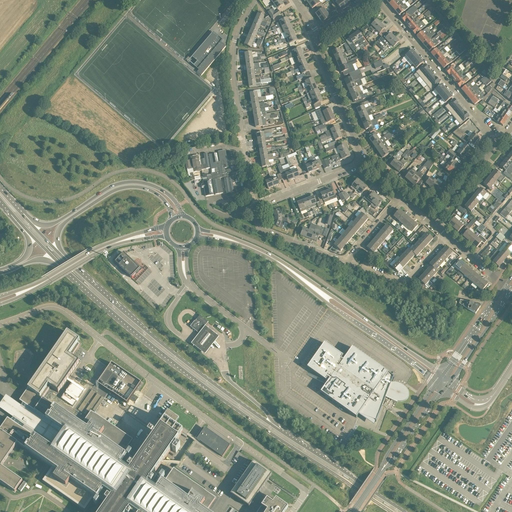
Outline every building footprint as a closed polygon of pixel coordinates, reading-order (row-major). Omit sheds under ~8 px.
[(272,1),(274,5),(280,0),(279,0),(265,0),(262,2),(266,7),(265,8),(266,10),(269,8),(268,6),(269,5),(268,4),(272,1)] [(280,0),(274,5),(277,9),(283,5),(280,0)] [(321,3),(320,4),(317,0),(315,0),(309,5),(312,9),(316,7),(317,9),(323,5),(321,3)] [(346,8),(340,0),(333,0),(332,1),(334,3),(334,4),(336,3),(341,11),(346,8)] [(394,0),(389,4),(392,8),(401,0),(394,0)] [(401,0),(392,8),(396,12),(401,7),(403,5),(402,3),(405,0),(401,0)] [(407,9),(408,8),(405,4),(403,5),(401,7),(396,12),(399,16),(407,9)] [(323,9),(325,8),(323,5),(317,9),(319,12),(315,14),(319,19),(327,13),(323,9)] [(273,19),(278,16),(280,14),(278,11),(273,14),(271,10),(269,8),(266,10),(273,19)] [(411,9),(406,13),(400,18),(404,22),(413,14),(415,13),(411,9)] [(255,19),(262,22),(269,25),(271,21),(268,17),(266,18),(265,19),(263,19),(264,16),(261,15),(262,13),(259,11),(255,19)] [(326,22),(331,19),(333,17),(329,11),(327,13),(319,19),(322,24),(326,21),(326,22)] [(415,20),(417,19),(413,14),(404,22),(408,26),(415,20)] [(280,22),(276,24),(278,29),(279,29),(282,27),(289,24),(287,18),(280,21),(280,22)] [(269,25),(262,22),(255,19),(253,24),(260,27),(260,25),(265,27),(266,26),(268,27),(269,25)] [(372,33),(375,30),(381,24),(376,20),(371,25),(372,26),(371,28),(370,30),(372,33)] [(417,22),(415,20),(408,26),(411,31),(419,24),(417,22)] [(411,31),(415,35),(425,26),(422,22),(419,24),(411,31)] [(260,27),(253,24),(251,29),(257,32),(265,35),(266,34),(263,32),(263,31),(259,29),(260,27)] [(289,24),(282,27),(279,29),(281,34),(284,33),(292,30),(289,24)] [(381,24),(375,30),(380,34),(385,28),(381,24)] [(427,28),(417,37),(420,41),(430,32),(427,28)] [(257,34),(264,37),(265,35),(257,32),(251,29),(248,35),(255,38),(257,34)] [(431,38),(428,40),(423,44),(426,48),(434,41),(439,37),(445,32),(442,29),(437,34),(437,35),(432,39),(431,38)] [(294,35),(292,30),(284,33),(286,39),(294,35)] [(354,35),(358,41),(364,49),(365,51),(367,54),(369,52),(367,50),(366,48),(369,46),(363,37),(363,38),(358,32),(354,35)] [(423,44),(428,40),(431,38),(429,36),(432,33),(430,32),(420,41),(423,44)] [(223,41),(214,33),(192,58),(198,62),(194,67),(198,70),(196,72),(202,77),(226,48),(222,44),(221,43),(223,41)] [(390,34),(389,36),(386,33),(379,40),(384,45),(381,48),(382,50),(385,48),(386,47),(389,43),(394,38),(390,34)] [(255,38),(248,35),(246,40),(253,43),(254,43),(254,44),(255,41),(254,40),(255,38)] [(286,39),(284,40),(286,45),(289,44),(297,41),(294,35),(286,39)] [(349,38),(353,44),(355,47),(358,45),(361,50),(364,49),(358,41),(354,35),(349,38)] [(394,38),(389,43),(393,47),(399,42),(394,38)] [(250,48),(252,46),(253,46),(254,43),(253,43),(246,40),(244,45),(250,48)] [(426,48),(429,52),(435,47),(438,44),(436,42),(435,43),(434,41),(426,48)] [(431,54),(434,58),(444,49),(443,48),(442,49),(440,46),(431,54)] [(458,54),(459,56),(465,50),(462,46),(461,47),(456,52),(458,54)] [(300,48),(292,52),(295,57),(302,54),(300,48)] [(344,53),(342,49),(339,50),(339,49),(332,52),(335,57),(344,53)] [(434,58),(437,61),(447,53),(444,49),(434,58)] [(409,60),(416,55),(412,50),(405,56),(409,60)] [(335,57),(337,63),(344,60),(347,58),(344,53),(335,57)] [(437,61),(440,65),(448,58),(450,57),(447,53),(437,61)] [(294,64),(297,63),(304,60),(302,54),(295,57),(292,59),(294,64)] [(412,65),(419,59),(416,55),(409,60),(412,65)] [(440,65),(444,69),(449,64),(452,62),(450,59),(450,60),(448,58),(440,65)] [(416,69),(423,63),(419,59),(412,65),(416,69)] [(304,60),(297,63),(299,69),(307,66),(304,60)] [(339,68),(346,65),(344,60),(337,63),(339,68)] [(375,69),(382,66),(383,66),(381,61),(373,64),(375,69)] [(453,64),(445,71),(449,75),(456,69),(453,64)] [(348,70),(346,65),(339,68),(341,73),(348,70)] [(419,77),(428,70),(425,65),(416,73),(419,77)] [(307,66),(299,69),(294,71),(291,72),(292,75),(295,74),(301,72),(302,74),(296,77),(297,81),(303,78),(302,74),(309,71),(307,66)] [(452,79),(460,73),(462,71),(459,67),(456,69),(449,75),(452,79)] [(247,76),(254,75),(260,75),(259,71),(264,70),(265,74),(269,73),(268,68),(264,68),(259,69),(247,70),(247,76)] [(423,82),(432,74),(428,70),(419,77),(423,82)] [(462,71),(460,73),(452,79),(456,84),(465,76),(465,75),(464,77),(462,74),(465,72),(463,70),(462,71)] [(427,86),(436,78),(432,74),(423,82),(427,86)] [(456,84),(460,88),(465,83),(469,80),(465,76),(456,84)] [(481,82),(483,85),(484,84),(489,79),(490,78),(488,76),(481,82)] [(347,86),(354,83),(356,82),(354,78),(352,79),(351,78),(344,81),(347,86)] [(431,90),(440,83),(436,78),(427,86),(431,90)] [(268,79),(263,80),(248,82),(249,88),(250,89),(256,88),(256,84),(261,84),(271,83),(271,79),(268,79)] [(304,89),(308,88),(315,84),(312,79),(305,82),(305,83),(302,84),(304,89)] [(356,88),(359,87),(363,85),(360,80),(359,81),(356,82),(354,83),(347,86),(349,91),(356,88)] [(469,83),(461,90),(465,94),(473,87),(471,85),(473,82),(472,81),(469,83)] [(315,84),(308,88),(310,93),(317,90),(315,84)] [(438,95),(445,89),(441,85),(434,91),(438,95)] [(356,88),(349,91),(351,96),(358,94),(361,92),(359,87),(356,88)] [(475,89),(473,87),(465,94),(468,98),(476,91),(478,89),(477,87),(475,89)] [(270,94),(265,95),(265,97),(266,97),(270,96),(275,95),(274,90),(271,89),(269,89),(270,94)] [(442,99),(448,93),(445,89),(438,95),(442,99)] [(471,101),(482,93),(478,89),(476,91),(468,98),(471,101)] [(249,92),(250,94),(251,99),(261,98),(260,90),(249,92)] [(317,90),(310,93),(307,95),(309,100),(320,96),(317,90)] [(361,92),(358,94),(351,96),(353,102),(362,98),(363,99),(368,97),(366,94),(363,95),(362,92),(361,92)] [(445,103),(452,98),(448,93),(442,99),(445,103)] [(471,101),(474,105),(482,99),(483,97),(482,96),(483,95),(482,93),(471,101)] [(304,103),(305,106),(306,108),(309,107),(308,104),(313,102),(315,105),(322,102),(320,96),(309,100),(307,101),(304,103)] [(251,99),(252,105),(259,104),(258,102),(266,100),(266,97),(265,97),(261,98),(251,99)] [(449,112),(458,104),(454,100),(445,107),(449,112)] [(496,103),(490,100),(487,103),(494,108),(497,104),(496,103)] [(511,107),(510,107),(504,102),(500,106),(503,108),(505,110),(511,114),(511,112),(511,107)] [(452,116),(461,108),(458,104),(449,112),(452,116)] [(371,109),(375,108),(374,105),(368,107),(368,108),(365,110),(363,106),(357,109),(359,115),(371,109)] [(375,108),(371,109),(359,115),(361,120),(368,117),(371,115),(370,112),(377,110),(376,107),(375,108)] [(456,120),(465,113),(461,108),(452,116),(456,120)] [(500,112),(509,118),(511,114),(505,110),(503,108),(500,112)] [(323,112),(324,115),(325,118),(332,115),(330,109),(323,112)] [(497,116),(499,118),(506,122),(509,118),(500,112),(495,109),(493,111),(498,114),(497,116)] [(460,125),(469,117),(465,113),(456,120),(460,125)] [(324,124),(327,123),(334,120),(332,115),(325,118),(321,119),(321,121),(322,124),(323,125),(314,128),(316,132),(326,128),(324,124)] [(506,122),(499,118),(497,116),(494,121),(503,126),(506,122)] [(370,122),(363,125),(366,130),(368,129),(370,133),(376,131),(374,126),(378,125),(377,122),(383,119),(383,117),(379,118),(375,120),(370,122)] [(330,136),(340,132),(337,127),(331,130),(328,131),(330,136)] [(440,131),(437,128),(429,136),(433,140),(440,131)] [(468,141),(473,145),(479,138),(473,134),(469,138),(458,129),(453,133),(466,144),(468,141)] [(330,136),(327,138),(320,140),(321,143),(324,141),(328,140),(328,141),(334,138),(335,141),(342,138),(340,132),(330,136)] [(369,139),(373,144),(379,140),(377,138),(376,135),(369,139)] [(388,141),(386,138),(384,136),(379,140),(373,144),(376,149),(385,142),(388,141)] [(272,137),(257,139),(258,145),(265,144),(265,142),(270,141),(270,140),(273,139),(272,137)] [(379,153),(387,148),(388,147),(385,142),(376,149),(379,153)] [(464,144),(461,149),(466,154),(470,149),(464,144)] [(337,148),(340,154),(347,151),(346,148),(347,148),(346,145),(345,146),(345,145),(337,148)] [(275,150),(277,150),(277,148),(274,148),(259,151),(260,156),(267,155),(267,152),(272,151),(275,150)] [(382,158),(388,154),(387,152),(389,150),(387,148),(379,153),(382,158)] [(406,160),(408,157),(414,150),(413,149),(410,152),(406,155),(404,158),(406,160)] [(461,149),(457,153),(463,158),(466,154),(461,149)] [(404,154),(402,156),(404,158),(406,155),(410,152),(409,151),(408,150),(404,154)] [(307,155),(309,158),(309,160),(311,164),(314,171),(319,169),(318,167),(322,165),(320,159),(317,160),(316,160),(314,156),(311,157),(309,151),(306,152),(307,155)] [(331,158),(332,161),(339,158),(340,161),(342,160),(343,159),(344,160),(346,159),(346,158),(350,157),(347,151),(340,154),(335,156),(331,158)] [(395,169),(400,163),(397,161),(399,159),(403,154),(399,151),(396,156),(395,155),(393,158),(395,159),(390,165),(395,169)] [(443,161),(445,162),(448,164),(454,169),(457,165),(452,160),(451,160),(449,158),(447,160),(445,158),(445,159),(442,156),(439,154),(437,156),(440,158),(443,161)] [(202,171),(199,155),(191,157),(192,164),(192,167),(193,172),(202,171)] [(262,168),(269,166),(268,163),(273,162),(279,161),(279,159),(276,159),(273,160),(271,160),(261,162),(262,168)] [(314,171),(311,164),(309,160),(304,162),(308,173),(314,171)] [(402,160),(400,163),(395,169),(399,173),(404,167),(403,166),(406,163),(402,160)] [(422,168),(420,171),(417,173),(410,182),(415,186),(421,178),(422,176),(419,173),(423,169),(424,167),(429,170),(433,165),(428,161),(422,168)] [(454,169),(448,164),(445,162),(442,167),(445,169),(444,169),(450,174),(454,169)] [(511,168),(509,167),(504,162),(500,167),(505,171),(503,174),(508,178),(510,175),(511,176),(511,168)] [(299,177),(295,166),(290,168),(294,179),(299,177)] [(192,172),(193,172),(192,167),(186,168),(189,176),(191,179),(191,181),(195,180),(194,177),(192,172)] [(267,171),(269,174),(271,180),(273,187),(279,184),(276,178),(273,179),(270,171),(272,170),(270,167),(267,169),(267,171)] [(290,168),(289,168),(283,170),(285,174),(288,181),(294,179),(290,168)] [(417,173),(415,171),(412,170),(405,178),(406,178),(405,179),(407,181),(407,180),(410,182),(417,173)] [(491,175),(497,180),(501,175),(495,170),(491,175)] [(439,172),(433,179),(431,177),(426,183),(426,184),(426,185),(428,186),(428,185),(431,187),(436,181),(439,177),(442,174),(439,172)] [(493,185),(497,180),(491,175),(487,180),(493,185)] [(234,192),(231,178),(224,180),(227,193),(234,192)] [(219,180),(212,181),(215,194),(222,193),(219,180)] [(273,187),(271,180),(265,182),(268,189),(273,187)] [(355,192),(357,190),(362,184),(357,180),(354,183),(353,183),(352,184),(353,185),(350,188),(355,192)] [(489,190),(493,185),(487,180),(483,184),(489,190)] [(436,181),(431,187),(435,191),(438,188),(439,188),(441,186),(440,186),(440,185),(436,181)] [(362,184),(357,190),(355,192),(360,196),(361,194),(362,194),(367,188),(366,187),(367,187),(365,185),(364,186),(362,184)] [(480,188),(476,193),(482,198),(486,193),(480,188)] [(326,192),(328,199),(329,201),(336,198),(335,196),(334,196),(331,190),(326,192)] [(329,201),(328,199),(326,192),(320,194),(323,201),(324,203),(329,201)] [(351,197),(353,194),(350,192),(348,195),(344,192),(341,193),(346,201),(350,197),(351,197)] [(371,195),(368,193),(363,198),(371,205),(378,197),(375,195),(376,194),(374,193),(373,193),(371,195)] [(476,193),(472,198),(479,203),(481,204),(484,200),(482,198),(476,193)] [(310,206),(311,208),(316,206),(315,204),(316,204),(313,197),(308,199),(310,206)] [(371,205),(375,209),(378,207),(380,205),(379,205),(382,201),(378,197),(371,205)] [(475,208),(479,203),(472,198),(468,202),(475,208)] [(308,210),(311,208),(310,206),(308,199),(302,201),(305,208),(306,211),(306,210),(306,211),(308,210)] [(306,211),(305,208),(302,201),(297,203),(301,213),(306,211)] [(471,212),(475,208),(468,202),(464,207),(471,212)] [(373,216),(375,213),(371,209),(369,208),(366,210),(373,216)] [(361,213),(357,218),(364,224),(368,219),(365,217),(368,213),(362,209),(360,212),(361,213)] [(505,219),(509,214),(506,211),(504,209),(500,214),(505,218),(505,219)] [(275,219),(281,219),(281,216),(279,210),(273,212),(275,216),(275,219)] [(399,210),(395,215),(393,217),(398,221),(404,214),(399,210)] [(398,221),(403,225),(409,218),(404,214),(398,221)] [(364,224),(357,218),(356,220),(353,218),(351,220),(353,223),(360,228),(364,224)] [(409,218),(403,225),(407,229),(413,222),(409,218)] [(448,224),(453,228),(458,222),(454,218),(448,224)] [(467,240),(473,234),(468,230),(476,221),(474,218),(468,225),(466,227),(463,231),(465,233),(462,236),(467,240)] [(287,223),(287,222),(288,219),(287,219),(281,219),(275,219),(275,221),(273,225),(282,229),(284,223),(287,223)] [(458,232),(463,226),(461,224),(463,221),(461,219),(458,222),(453,228),(458,232)] [(418,226),(413,222),(407,229),(412,233),(418,226)] [(360,228),(353,223),(349,227),(356,233),(360,228)] [(306,238),(311,240),(315,230),(315,229),(317,226),(311,224),(310,228),(309,231),(306,238)] [(386,225),(382,230),(389,235),(393,231),(386,225)] [(317,242),(319,235),(326,237),(329,230),(322,227),(321,231),(315,229),(315,230),(311,240),(317,242)] [(352,237),(356,233),(349,227),(346,232),(352,237)] [(300,236),(306,238),(309,231),(303,229),(300,236)] [(391,237),(389,235),(382,230),(378,234),(385,240),(387,242),(391,237)] [(346,232),(342,236),(348,242),(352,237),(346,232)] [(422,238),(429,244),(433,239),(426,233),(422,238)] [(374,239),(381,245),(385,240),(378,234),(374,239)] [(472,244),(477,238),(473,234),(467,240),(472,244)] [(476,248),(482,242),(484,244),(486,241),(479,235),(477,238),(472,244),(476,248)] [(342,236),(338,241),(344,247),(348,242),(342,236)] [(422,238),(418,242),(425,248),(429,244),(422,238)] [(371,243),(377,249),(381,245),(374,239),(371,243)] [(340,251),(344,247),(338,241),(334,246),(340,251)] [(425,248),(418,242),(414,247),(420,253),(425,248)] [(504,249),(504,248),(510,254),(511,251),(511,247),(506,242),(502,247),(504,249)] [(373,254),(377,249),(371,243),(367,248),(373,254)] [(420,253),(414,247),(410,251),(415,256),(416,257),(420,253)] [(446,247),(442,252),(448,258),(452,253),(446,247)] [(504,249),(502,247),(498,251),(500,253),(506,258),(510,254),(504,248),(504,249)] [(415,256),(410,251),(408,250),(404,254),(410,260),(415,256)] [(444,262),(448,258),(442,252),(437,256),(444,262)] [(139,266),(137,265),(133,262),(123,253),(114,262),(115,263),(114,264),(116,266),(117,265),(124,271),(123,272),(125,274),(126,273),(131,278),(132,278),(133,277),(136,274),(140,269),(138,267),(139,266)] [(506,258),(500,253),(496,258),(503,263),(506,258)] [(410,260),(404,254),(400,258),(406,264),(410,260)] [(503,263),(496,258),(493,255),(489,260),(492,263),(492,262),(499,268),(503,263)] [(386,256),(382,261),(381,261),(387,267),(389,265),(385,261),(388,258),(386,256)] [(440,267),(444,262),(437,256),(433,260),(440,267)] [(402,269),(406,264),(400,258),(396,263),(402,269)] [(436,271),(440,267),(433,260),(429,265),(431,266),(436,271)] [(459,272),(465,265),(460,261),(454,267),(459,272)] [(396,263),(392,267),(389,265),(387,267),(392,272),(394,270),(398,273),(402,269),(396,263)] [(465,265),(459,272),(464,275),(469,269),(465,265)] [(431,266),(427,271),(433,277),(437,272),(436,271),(431,266)] [(469,269),(464,275),(468,279),(474,273),(469,269)] [(427,271),(422,275),(429,281),(433,277),(427,271)] [(473,283),(479,276),(474,273),(468,279),(473,283)] [(432,284),(429,281),(422,275),(418,280),(421,282),(418,285),(422,288),(425,286),(428,289),(431,286),(432,284)] [(475,289),(477,287),(483,280),(479,276),(473,283),(471,286),(475,289)] [(488,284),(483,280),(477,287),(482,291),(488,284)] [(480,308),(479,305),(460,300),(459,304),(474,314),(480,308)] [(207,324),(208,323),(208,322),(200,316),(198,317),(195,322),(194,321),(190,327),(198,333),(202,331),(204,328),(203,328),(205,326),(206,324),(207,324)] [(219,338),(205,327),(191,345),(205,356),(219,338)] [(0,511),(285,511),(288,508),(276,499),(273,504),(267,500),(258,511),(206,511),(214,501),(214,500),(208,496),(203,493),(202,492),(173,472),(172,471),(168,478),(164,483),(161,481),(159,480),(153,475),(161,464),(163,461),(171,450),(175,444),(181,435),(181,434),(182,433),(183,433),(174,426),(175,425),(176,423),(179,419),(168,412),(168,411),(162,419),(153,432),(151,436),(150,436),(133,461),(128,458),(126,457),(123,455),(131,443),(114,431),(90,414),(89,414),(86,418),(85,420),(85,421),(82,425),(81,426),(42,399),(50,388),(57,392),(58,393),(59,392),(60,390),(61,389),(62,387),(63,386),(64,384),(65,383),(66,381),(67,380),(68,378),(69,378),(70,375),(71,375),(72,372),(73,372),(75,369),(77,366),(79,363),(78,362),(71,357),(72,356),(79,346),(80,345),(78,344),(79,342),(80,341),(67,333),(65,336),(63,339),(61,342),(59,345),(57,347),(57,348),(55,350),(55,351),(53,353),(53,354),(51,356),(51,357),(49,359),(48,360),(47,362),(46,363),(45,365),(44,366),(43,368),(42,369),(41,371),(40,372),(39,374),(38,375),(37,377),(36,378),(35,380),(34,381),(32,383),(32,384),(30,386),(30,387),(30,386),(19,401),(23,403),(21,406),(21,408),(20,408),(20,407),(19,407),(18,407),(17,407),(16,407),(16,406),(15,406),(14,406),(14,407),(13,407),(12,407),(12,408),(11,408),(11,409),(11,410),(11,411),(11,412),(11,413),(12,414),(12,415),(13,416),(14,417),(13,418),(11,420),(8,418),(0,429),(0,481),(15,492),(22,481),(4,468),(1,466),(17,443),(19,445),(50,466),(51,467),(52,468),(44,479),(45,480),(51,484),(56,488),(85,508),(86,509),(94,497),(95,497),(97,499),(99,501),(105,505),(100,511),(15,511),(18,504),(19,502),(20,502),(22,499),(20,498),(7,494),(7,492),(0,486),(0,511)] [(406,388),(404,387),(404,386),(403,386),(402,385),(401,385),(399,384),(398,384),(397,383),(396,383),(394,383),(392,383),(391,383),(393,377),(352,348),(345,358),(324,343),(307,368),(326,381),(327,383),(323,390),(320,393),(356,418),(359,414),(369,418),(376,421),(375,422),(376,422),(384,401),(386,396),(387,397),(389,398),(390,399),(392,400),(393,400),(394,401),(395,401),(396,401),(399,402),(400,402),(401,402),(403,402),(404,401),(405,401),(406,400),(407,399),(408,398),(408,397),(409,397),(409,396),(409,395),(409,394),(409,393),(408,392),(408,391),(408,390),(407,390),(407,389),(406,388)] [(99,382),(107,388),(128,402),(141,384),(112,363),(99,382)] [(227,446),(204,430),(202,428),(195,438),(200,441),(222,457),(230,446),(228,445),(227,446)] [(257,462),(233,497),(252,510),(275,475),(257,462)]
